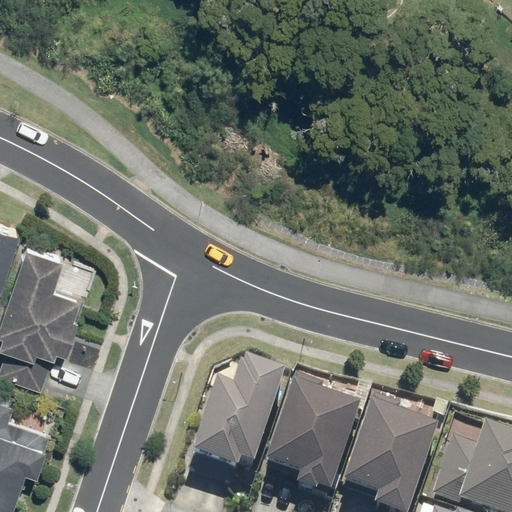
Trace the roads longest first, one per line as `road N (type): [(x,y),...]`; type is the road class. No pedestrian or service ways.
road 1 (residential): [(511,346),(299,301),(177,253)]
road 2 (residential): [(93,511),(177,253)]
road 3 (residential): [(177,253),(0,142)]
